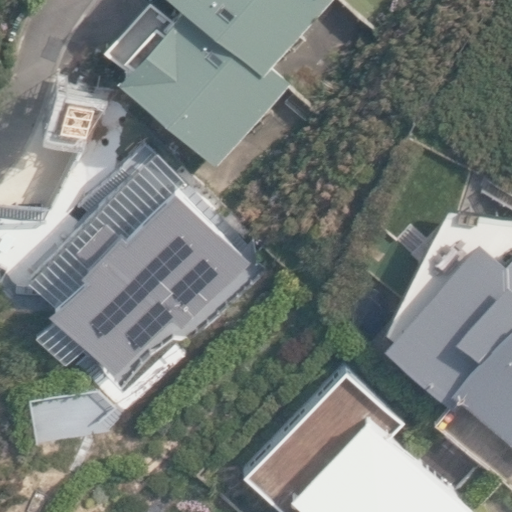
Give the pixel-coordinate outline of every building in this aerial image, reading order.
[(185,0),(124,64),(216,152),(284,81),(266,64),(327,0),(185,0)] [(149,145),(30,257),(119,350),(161,311),(169,320),(247,247),(149,145)] [(451,377),(511,436),(511,249),(504,258),(483,238),(388,335),(441,387),(451,377)] [(479,511),(481,511),(391,427),(405,412),(344,355),(243,463),(295,511),(479,511)] [(98,374),(25,388),(35,435),(108,421),(98,374)]
